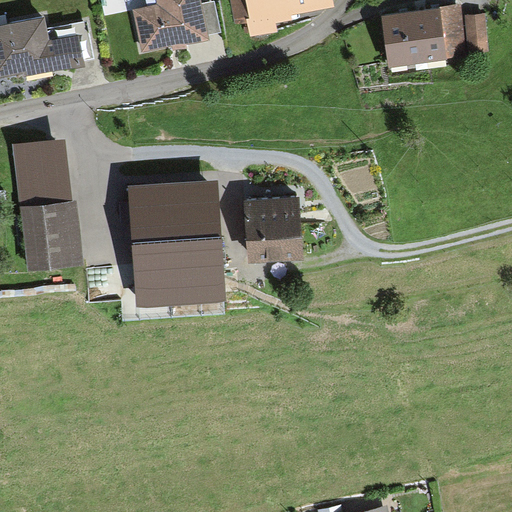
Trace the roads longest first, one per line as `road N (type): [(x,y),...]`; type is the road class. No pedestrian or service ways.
road 1 (residential): [(73,97),(89,141),(128,153),(286,159),(310,171),(370,246),(407,249),(511,222)]
road 2 (residential): [(345,0),(309,37),(244,66),(73,97)]
